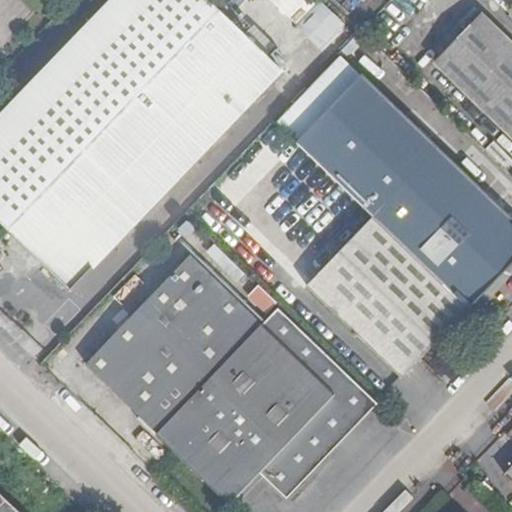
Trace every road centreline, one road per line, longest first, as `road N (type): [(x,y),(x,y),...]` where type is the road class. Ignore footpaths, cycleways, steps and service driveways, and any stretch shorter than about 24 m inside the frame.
road 1 (unclassified): [(511,363),(368,511)]
road 2 (unclassified): [(0,385),(131,511)]
